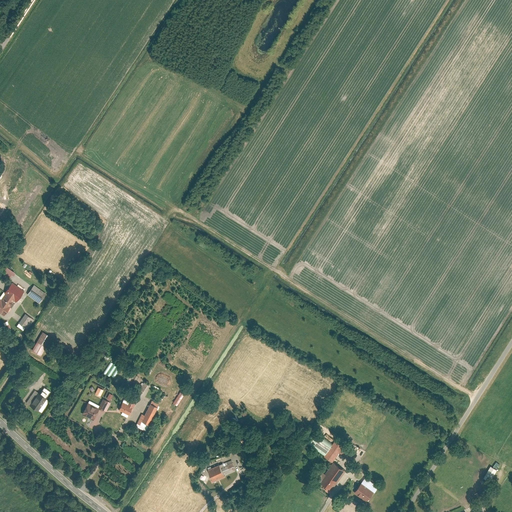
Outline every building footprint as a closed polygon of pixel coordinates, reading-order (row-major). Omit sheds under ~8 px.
[(15,273),(7,267),(4,271),(11,277),(15,273)] [(9,306),(14,300),(16,301),(23,291),(12,283),(5,293),(6,294),(1,301),(0,299),(0,311),(5,314),(10,307),(9,306)] [(45,294),(34,285),(27,293),(39,302),(45,294)] [(27,328),(33,320),(25,314),(19,323),(27,328)] [(31,350),(40,355),(51,337),(42,331),(31,350)] [(105,374),(116,378),(119,367),(108,363),(105,374)] [(24,381),(28,387),(35,382),(31,376),(24,381)] [(143,381),(138,391),(143,393),(148,384),(143,381)] [(173,402),(177,405),(186,391),(182,388),(173,402)] [(40,411),(48,399),(36,391),(28,402),(40,411)] [(119,410),(128,414),(134,403),(124,398),(119,410)] [(98,409),(88,404),(83,414),(94,419),(90,427),(96,430),(109,403),(103,399),(98,409)] [(142,420),(149,424),(157,407),(150,404),(144,415),(142,420)] [(145,430),(149,424),(142,420),(144,415),(142,414),(136,425),(145,430)] [(325,454),(333,444),(316,433),(309,443),(325,454)] [(332,461),(339,452),(348,458),(352,452),(335,440),(333,444),(325,454),(324,456),(332,461)] [(220,465),(224,475),(236,470),(231,460),(220,465)] [(332,489),(345,471),(333,462),(320,480),(332,489)] [(220,465),(208,470),(212,480),(224,475),(220,465)] [(498,471),(491,467),(484,479),(491,482),(498,471)] [(378,487),(365,478),(361,483),(374,492),(378,487)] [(328,493),(332,489),(320,480),(317,485),(328,493)] [(366,501),(374,492),(361,483),(354,493),(366,501)]
